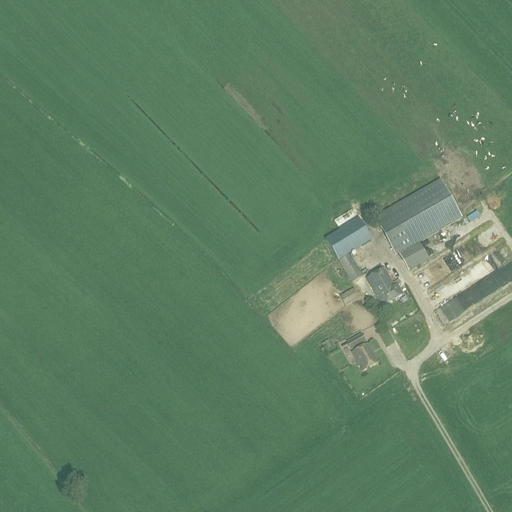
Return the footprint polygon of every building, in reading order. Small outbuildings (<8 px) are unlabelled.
[(440,180),(375,218),(396,255),(399,253),(409,271),(429,259),(419,242),(462,218),(440,180)] [(505,222),(511,219),(511,215),(509,208),(500,211),(505,222)] [(326,239),(352,283),(362,276),(349,254),(371,240),(359,220),(326,239)] [(490,299),(511,284),(511,264),(480,285),(490,299)] [(384,307),(404,296),(398,286),(402,284),(400,281),(394,284),(385,269),(367,279),(377,297),(378,297),(384,307)] [(340,297),(346,306),(359,299),(354,289),(340,297)] [(362,334),(347,342),(351,349),(353,348),(354,352),(353,353),(362,372),(377,364),(368,345),(360,349),(358,346),(366,342),(362,334)]
